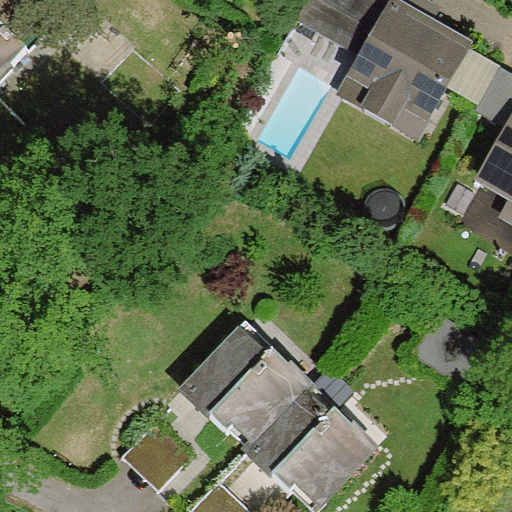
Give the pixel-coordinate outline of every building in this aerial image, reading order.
[(376,0),(375,0),(314,0),(302,23),(348,49),(376,0)] [(474,48),(397,2),(341,96),(418,142),(474,48)] [(0,83),(32,51),(0,20),(0,83)] [(511,125),(484,176),(511,191),(511,201),(504,216),(511,221),(511,125)] [(436,317),(410,356),(468,393),(493,353),(436,317)] [(189,390),(250,448),(310,387),(249,328),(189,390)] [(310,387),(250,448),(315,511),(375,449),(310,387)] [(192,454),(158,422),(124,459),(157,491),(192,454)] [(249,511),(220,485),(194,511),(249,511)]
